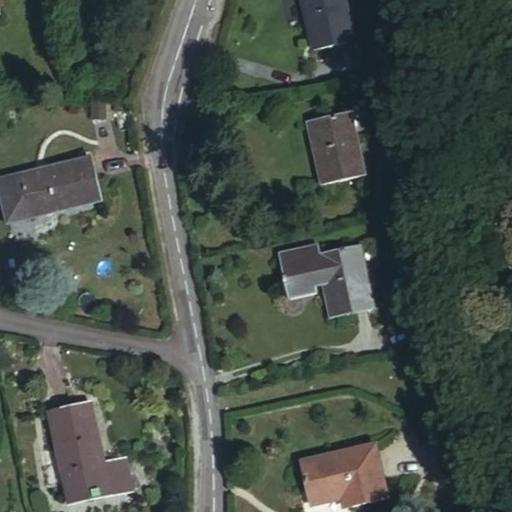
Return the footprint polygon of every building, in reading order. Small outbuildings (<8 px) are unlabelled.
[(303,0),(317,47),(356,38),(346,0),(303,0)] [(327,182),(365,173),(349,110),(311,120),(327,182)] [(22,175),(32,213),(103,197),(94,158),(22,175)] [(32,215),(32,213),(22,175),(1,180),(11,220),(32,215)] [(318,284),(327,281),(321,253),(322,252),(320,243),(281,251),(286,275),(284,275),(286,283),(288,282),(291,295),(318,289),(318,284)] [(321,253),(327,281),(335,315),(373,307),(359,244),(322,252),(321,253)] [(104,463),(104,462),(91,403),(52,412),(65,473),(104,463)] [(300,461),(306,504),(330,499),(329,493),(337,492),(340,509),(382,502),(374,449),(300,461)] [(128,457),(104,462),(104,463),(65,473),(72,501),(135,485),(128,457)]
